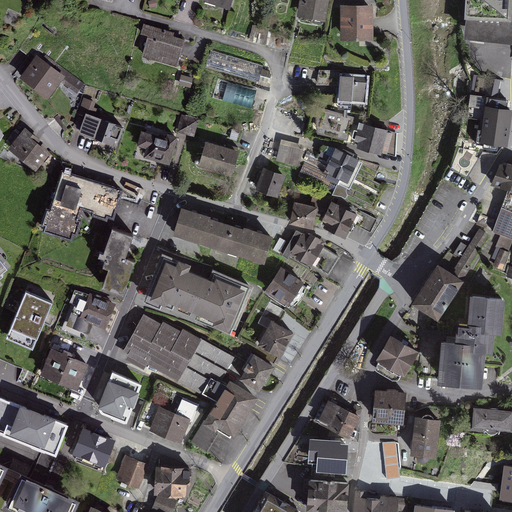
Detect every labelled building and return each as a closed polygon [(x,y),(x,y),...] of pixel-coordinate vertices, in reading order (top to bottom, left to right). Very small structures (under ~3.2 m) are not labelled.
[(301,0),(299,11),(315,14),(314,18),(323,19),(326,0),(301,0)] [(469,15),(466,36),(509,40),(511,16),(508,16),(508,0),(468,0),(467,14),(469,15)] [(343,7),(343,36),(370,36),(370,7),(343,7)] [(252,35),(251,40),(267,44),(267,47),(288,53),(291,39),(291,38),(270,32),(270,29),(254,25),(252,35)] [(169,32),(151,27),(143,55),(177,64),(184,40),(168,36),(169,32)] [(263,66),(210,50),(205,66),(259,82),(263,66)] [(51,69),(36,58),(27,71),(24,68),(20,74),(22,75),(42,90),(44,87),(50,92),(56,84),(59,79),(77,92),(84,84),(55,63),(51,69)] [(366,102),(368,76),(341,74),(339,100),(351,101),(366,102)] [(191,78),(182,76),(180,83),(189,86),(191,78)] [(473,90),(475,77),(473,76),(467,117),(480,119),(478,129),(483,130),(488,97),(497,98),(497,95),(484,93),(484,92),(473,90)] [(484,93),(497,95),(500,80),(486,78),(475,77),(473,90),(484,92),(484,93)] [(251,109),(257,90),(227,82),(222,101),(251,109)] [(505,110),(506,100),(497,98),(488,97),(483,130),(478,129),(476,144),(483,145),(483,147),(497,149),(498,142),(506,143),(510,111),(505,110)] [(95,103),(85,99),(83,105),(93,109),(94,107),(95,103)] [(351,101),(339,100),(338,109),(351,110),(351,101)] [(93,109),(83,105),(80,112),(88,115),(88,114),(97,118),(100,110),(94,107),(93,109)] [(331,134),(346,138),(352,118),(319,109),(318,114),(318,119),(318,124),(319,129),(332,132),(331,134)] [(97,118),(88,114),(88,115),(86,119),(82,131),(81,131),(93,136),(112,143),(114,137),(118,139),(122,127),(97,118)] [(82,131),(86,119),(78,116),(74,128),(82,131)] [(197,120),(182,116),(178,131),(193,134),(197,120)] [(358,146),(380,152),(386,130),(385,130),(388,121),(386,121),(374,120),(372,126),(365,124),(365,123),(360,122),(357,129),(358,129),(356,138),(359,140),(358,146)] [(38,140),(25,129),(18,137),(21,140),(13,150),(21,157),(21,158),(35,170),(37,167),(36,165),(46,152),(35,144),(38,140)] [(396,133),(386,130),(380,152),(395,156),(396,133)] [(167,139),(142,132),(139,143),(148,146),(145,155),(168,162),(171,152),(175,153),(177,147),(173,146),(175,137),(168,135),(167,139)] [(299,166),(304,145),(281,139),(276,161),(299,166)] [(230,150),(206,143),(200,164),(231,173),(238,148),(232,146),(230,150)] [(327,171),(327,170),(327,169),(336,150),(337,150),(338,148),(323,145),(318,156),(307,151),(303,159),(327,171)] [(464,176),(479,151),(458,148),(451,168),(464,176)] [(340,176),(338,182),(348,186),(359,161),(350,157),(352,153),(343,149),(342,152),(337,150),(336,150),(327,169),(327,170),(328,170),(340,176)] [(380,165),(360,160),(359,161),(348,186),(338,182),(333,193),(332,195),(341,196),(345,198),(347,195),(371,206),(382,185),(373,180),(380,165)] [(333,193),(338,182),(340,176),(328,170),(327,173),(304,162),(297,176),(333,193)] [(508,168),(500,166),(493,183),(509,187),(497,221),(481,215),(477,224),(490,229),(502,234),(511,237),(511,164),(509,164),(508,168)] [(283,176),(264,169),(262,174),(259,173),(256,179),(260,181),(257,188),(276,194),(283,176)] [(62,172),(54,198),(80,206),(112,217),(118,199),(121,190),(62,172)] [(122,184),(121,190),(118,199),(138,204),(142,190),(122,184)] [(315,207),(295,202),(291,222),(311,226),(315,213),(322,214),(323,211),(324,211),(328,196),(315,193),(313,198),(317,199),(316,202),(317,203),(316,205),(315,204),(315,207)] [(70,238),(80,206),(54,198),(44,229),(70,238)] [(358,208),(339,199),(335,205),(331,203),(322,220),(327,222),(325,226),(343,235),(350,222),(370,232),(377,219),(357,209),(358,208)] [(219,246),(226,224),(208,218),(209,217),(207,217),(207,216),(201,214),(200,215),(182,209),(175,231),(219,246)] [(226,224),(219,246),(264,260),(271,237),(252,231),(252,230),(245,228),(245,229),(244,228),(244,229),(226,224)] [(133,235),(112,227),(103,252),(106,253),(104,259),(111,261),(103,282),(104,282),(103,285),(122,292),(123,289),(124,289),(135,260),(127,257),(126,260),(124,259),(133,235)] [(451,274),(461,280),(470,267),(467,265),(487,234),(480,230),(451,274)] [(291,252),(327,274),(338,255),(318,243),(320,240),(312,234),(308,233),(307,236),(303,234),(296,231),(282,254),(287,257),(291,252)] [(511,242),(511,239),(501,236),(496,247),(501,249),(508,252),(511,242)] [(286,241),(280,237),(273,249),(279,253),(286,241)] [(466,245),(461,242),(454,253),(459,257),(466,245)] [(508,252),(501,249),(497,260),(498,260),(495,266),(502,269),(505,263),(504,263),(508,252)] [(198,309),(210,281),(185,270),(187,265),(183,264),(164,256),(148,294),(171,303),(173,299),(198,309)] [(461,280),(451,274),(438,265),(414,302),(437,317),(461,280)] [(301,282),(281,268),(267,289),(288,302),(289,301),(295,305),(296,303),(299,300),(302,297),(304,293),(305,289),(307,287),(301,283),(301,282)] [(210,281),(198,309),(215,316),(234,324),(250,286),(214,271),(210,281)] [(52,302),(26,290),(6,337),(33,348),(52,302)] [(105,326),(113,304),(90,294),(75,290),(70,301),(76,303),(72,312),(78,314),(72,327),(82,331),(83,330),(88,332),(92,320),(105,326)] [(440,378),(480,382),(481,363),(482,354),(489,355),(491,335),(498,336),(499,328),(502,299),(472,296),(470,326),(459,325),(459,328),(458,338),(458,341),(457,345),(444,343),(442,356),(440,378)] [(270,302),(262,316),(271,321),(267,328),(259,343),(279,354),(292,332),(277,324),(285,310),(270,302)] [(180,383),(201,341),(144,313),(121,360),(145,372),(147,367),(180,383)] [(416,351),(391,336),(377,361),(402,375),(416,351)] [(278,357),(258,347),(253,344),(251,348),(254,350),(252,353),(251,353),(241,369),(245,371),(241,377),(259,388),(278,357)] [(63,354),(52,349),(43,371),(53,375),(52,378),(65,383),(66,380),(76,385),(86,364),(69,357),(71,353),(64,350),(63,354)] [(215,364),(222,367),(220,370),(226,373),(234,359),(221,352),(215,364)] [(421,354),(419,376),(435,378),(440,378),(442,356),(421,354)] [(402,375),(377,361),(375,369),(392,381),(398,381),(402,375)] [(140,383),(113,371),(100,404),(100,406),(100,407),(101,409),(103,410),(113,414),(114,409),(128,414),(140,383)] [(256,398),(230,382),(191,443),(207,453),(220,433),(231,439),(256,398)] [(403,406),(404,393),(396,392),(396,390),(389,389),(388,391),(376,390),(374,419),(397,420),(398,406),(403,406)] [(160,407),(161,406),(146,401),(139,418),(154,423),(152,428),(180,440),(188,419),(192,420),(198,404),(173,393),(171,398),(173,399),(171,405),(168,404),(167,407),(171,409),(170,411),(160,407)] [(67,423),(0,397),(0,430),(55,452),(67,423)] [(348,435),(362,408),(355,404),(352,411),(343,406),(343,407),(340,406),(342,403),(331,397),(318,422),(329,428),(330,426),(348,435)] [(511,409),(473,406),(472,427),(485,428),(485,425),(499,426),(499,429),(511,430),(511,426),(511,425),(511,409)] [(422,418),(417,417),(412,452),(418,453),(418,454),(418,456),(419,458),(421,460),(423,460),(426,460),(428,459),(429,457),(429,454),(435,455),(439,420),(434,420),(433,417),(431,416),(429,415),(427,414),(424,415),(422,417),(422,418)] [(317,423),(314,430),(326,436),(329,429),(317,423)] [(112,440),(84,429),(80,441),(82,442),(78,451),(79,451),(76,460),(100,469),(112,440)] [(317,459),(316,466),(312,466),(312,474),(334,476),(334,468),(343,468),(345,444),(338,443),(339,441),(326,440),(312,439),(311,458),(317,459)] [(396,442),(383,444),(387,480),(401,478),(396,442)] [(146,464),(130,457),(125,469),(121,479),(137,485),(146,464)] [(13,459),(9,468),(13,470),(27,477),(31,468),(13,459)] [(9,468),(0,464),(0,497),(13,470),(9,468)] [(511,497),(511,466),(506,465),(501,496),(511,497)] [(190,468),(158,466),(156,491),(183,493),(184,481),(189,481),(190,468)] [(27,477),(13,470),(0,497),(0,511),(70,511),(76,500),(54,490),(27,477)] [(345,510),(347,482),(304,479),(304,489),(309,489),(308,507),(345,510)] [(371,511),(373,498),(366,497),(366,491),(356,490),(355,497),(358,497),(358,503),(355,503),(354,508),(359,509),(358,511),(371,511)] [(266,492),(254,511),(295,511),(297,510),(266,492)] [(170,511),(175,500),(159,493),(153,508),(162,511),(170,511)] [(373,498),(371,511),(395,511),(396,508),(406,509),(407,500),(397,499),(397,497),(382,496),(381,499),(373,498)]
